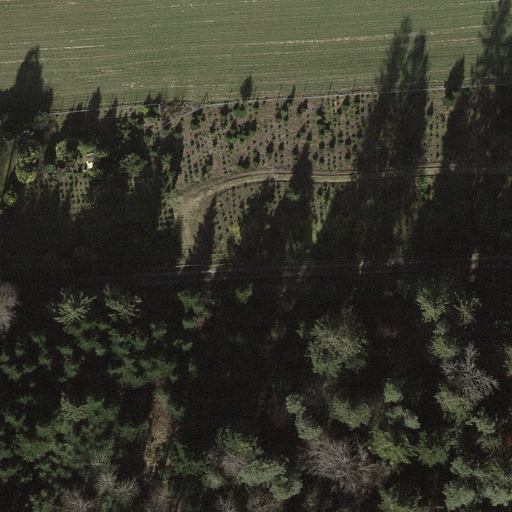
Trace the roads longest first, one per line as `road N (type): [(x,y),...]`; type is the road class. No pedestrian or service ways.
road 1 (track): [(511,170),(270,175),(226,185),(145,230),(81,246),(0,252)]
road 2 (track): [(0,288),(511,259)]
